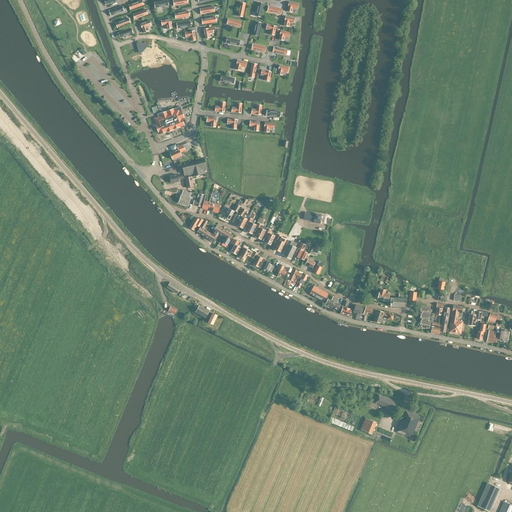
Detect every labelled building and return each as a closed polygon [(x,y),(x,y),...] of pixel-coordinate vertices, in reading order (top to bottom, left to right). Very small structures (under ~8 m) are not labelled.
[(141,0),(128,5),(130,10),(143,5),(141,0)] [(243,17),(245,3),(240,2),(237,16),(243,17)] [(264,4),(258,2),(255,16),(260,17),(264,4)] [(298,4),(289,2),(287,11),(292,12),(293,8),(297,9),(298,4)] [(122,6),(109,11),(110,16),(124,11),(122,6)] [(282,9),(268,6),(267,11),(281,14),(282,9)] [(147,14),(146,9),(132,14),(134,19),(147,14)] [(283,26),(288,27),(289,22),(294,23),(295,18),(285,16),(283,26)] [(117,28),(130,23),(128,18),(115,23),(117,28)] [(172,28),(170,19),(161,20),(162,26),(166,25),(167,29),(172,28)] [(241,22),(228,19),(227,24),(240,27),(241,22)] [(140,24),(143,33),(148,31),(147,27),(151,25),(149,20),(140,24)] [(258,36),(261,23),(256,21),(253,35),(258,36)] [(276,26),(267,24),(266,29),(270,30),(269,35),(274,36),(276,26)] [(213,27),(203,29),(205,39),(210,38),(209,34),(214,33),(213,27)] [(118,33),(120,38),(133,33),(131,28),(118,33)] [(290,32),(281,30),(278,40),(284,41),(285,36),(289,37),(290,32)] [(194,31),(185,32),(186,38),(190,37),(191,41),(196,40),(194,31)] [(240,40),(227,38),(225,43),(239,46),(240,40)] [(266,47),(252,44),(251,49),(265,52),(266,47)] [(286,55),(287,50),(274,47),(272,52),(286,55)] [(247,62),(237,60),(235,69),(240,71),(241,66),(245,67),(247,62)] [(252,64),(249,78),(254,79),(257,65),(252,64)] [(279,65),(277,74),(282,75),(283,71),(287,72),(289,67),(279,65)] [(271,72),(262,70),(260,75),(265,76),(264,80),(269,81),(271,72)] [(224,112),(225,102),(220,102),(220,106),(215,106),(215,111),(224,112)] [(241,113),(242,103),(237,103),(236,107),(232,107),(231,112),(241,113)] [(153,113),(162,111),(160,105),(152,107),(153,113)] [(262,105),(256,105),(256,109),(252,109),(251,114),(261,115),(262,105)] [(180,107),(160,114),(160,116),(154,119),(156,125),(156,126),(157,128),(155,128),(156,131),(157,130),(158,132),(159,132),(159,134),(166,132),(173,130),(173,129),(182,126),(182,127),(184,127),(184,125),(186,124),(185,121),(186,121),(185,120),(180,107)] [(216,118),(207,117),(206,122),(211,122),(210,127),(216,127),(216,118)] [(231,124),(231,129),(236,129),(237,120),(227,119),(227,124),(231,124)] [(259,122),(250,121),(249,126),(254,126),(253,131),(259,131),(259,122)] [(274,123),(264,122),(263,132),(269,132),(269,128),(274,128),(274,123)] [(187,146),(184,148),(183,145),(182,145),(179,146),(178,144),(175,146),(175,145),(171,147),(173,151),(174,152),(170,153),(172,159),(181,155),(180,153),(185,151),(185,150),(188,149),(187,146)] [(185,176),(194,173),(195,176),(205,173),(204,171),(207,171),(205,159),(182,165),(185,176)] [(178,175),(169,176),(171,183),(179,182),(178,179),(184,178),(183,174),(178,175)] [(187,188),(193,187),(192,177),(185,178),(187,188)] [(189,198),(191,193),(183,190),(181,195),(178,203),(188,206),(190,198),(189,198)] [(194,200),(193,204),(196,205),(196,206),(200,207),(203,195),(199,194),(198,194),(196,201),(194,200)] [(225,215),(224,217),(229,220),(234,211),(226,207),(223,213),(225,215)] [(243,228),(247,220),(247,219),(249,215),(245,212),(246,211),(243,209),(239,214),(242,216),(242,217),(241,217),(237,225),(243,228)] [(315,214),(305,212),(304,218),(314,220),(313,222),(320,223),(321,215),(315,213),(315,214)] [(195,217),(193,221),(191,219),(189,222),(191,224),(189,227),(194,230),(197,225),(200,227),(203,220),(199,218),(198,219),(195,217)] [(252,234),(256,225),(251,222),(252,219),(249,217),(246,223),(249,225),(246,231),(252,234)] [(197,232),(204,236),(208,231),(204,229),(208,222),(205,220),(201,226),(197,232)] [(261,239),(265,231),(260,228),(262,225),(258,223),(255,229),(258,231),(255,237),(261,239)] [(214,230),(212,232),(218,235),(219,234),(223,236),(226,231),(217,225),(214,230)] [(270,245),(275,236),(270,233),(271,230),(267,228),(265,235),(267,236),(265,242),(270,245)] [(204,236),(205,237),(213,242),(218,235),(212,232),(211,234),(208,231),(204,236)] [(223,242),(225,244),(227,245),(233,235),(226,231),(223,236),(225,238),(223,242)] [(280,252),(284,243),(286,239),(280,237),(281,236),(278,234),(277,235),(274,241),(277,243),(274,249),(280,252)] [(240,248),(237,246),(239,242),(234,240),(232,244),(234,245),(231,251),(236,255),(240,248)] [(289,244),(288,246),(283,255),(291,259),(296,248),(295,247),(297,243),(292,241),(290,245),(289,244)] [(304,260),(307,253),(303,251),(306,245),(301,243),(298,249),(300,250),(297,257),(304,260)] [(245,248),(240,256),(245,259),(247,255),(250,256),(252,252),(245,248)] [(253,264),(262,269),(266,262),(267,261),(257,255),(253,264)] [(317,264),(313,272),(318,274),(324,263),(319,261),(317,264)] [(262,269),(268,272),(269,271),(271,272),(274,266),(266,262),(262,269)] [(280,264),(275,275),(280,277),(281,274),(285,276),(286,272),(288,269),(284,267),(280,264)] [(293,269),(288,279),(293,282),(296,277),(300,279),(302,274),(298,272),(298,271),(293,269)] [(308,276),(304,274),(301,279),(301,278),(299,283),(297,286),(299,288),(301,284),(303,285),(306,281),(305,281),(308,276)] [(177,294),(178,292),(180,289),(170,282),(167,287),(177,294)] [(315,297),(324,302),(328,294),(314,286),(310,293),(315,296),(315,297)] [(388,301),(389,294),(390,292),(388,292),(387,294),(385,293),(386,291),(380,289),(380,292),(379,292),(377,299),(388,301)] [(416,301),(417,292),(408,292),(408,296),(409,296),(409,300),(412,301),(413,301),(414,302),(415,301),(416,301)] [(401,308),(401,307),(404,307),(404,308),(404,307),(405,307),(405,306),(405,304),(406,304),(405,304),(405,302),(406,302),(406,301),(405,301),(405,299),(406,299),(405,299),(405,298),(404,298),(403,298),(404,294),(399,294),(399,298),(398,298),(398,297),(397,297),(397,298),(395,298),(395,297),(394,297),(394,298),(391,298),(391,297),(391,298),(390,298),(390,299),(390,300),(390,301),(390,303),(390,304),(390,305),(389,305),(389,306),(390,306),(390,307),(391,307),(394,307),(397,307),(398,307),(400,307),(401,308)] [(328,299),(325,304),(332,307),(336,297),(333,296),(331,300),(328,299)] [(332,307),(338,310),(340,304),(337,303),(338,298),(336,297),(332,307)] [(213,325),(217,316),(209,312),(209,311),(199,305),(195,312),(205,318),(206,318),(209,319),(207,322),(213,325)] [(356,305),(354,312),(357,313),(356,319),(361,320),(362,317),(360,317),(363,307),(356,305)] [(457,321),(459,310),(462,311),(462,307),(453,305),(452,309),(451,320),(449,332),(461,334),(463,322),(457,321)] [(342,307),(339,313),(349,316),(351,309),(350,309),(344,307),(343,307),(342,307)] [(422,312),(421,314),(429,316),(430,309),(421,307),(420,312),(422,312)] [(446,333),(450,308),(444,307),(440,331),(446,333)] [(393,315),(377,310),(373,321),(380,323),(381,316),(392,320),(393,315)] [(476,315),(469,314),(467,324),(475,326),(476,319),(480,320),(481,312),(476,312),(476,315)] [(503,316),(490,313),(488,321),(494,323),(496,319),(502,321),(503,316)] [(422,318),(421,321),(428,322),(428,321),(431,322),(432,316),(429,316),(421,314),(420,318),(422,318)] [(429,329),(430,322),(428,322),(421,321),(421,320),(420,325),(422,325),(421,327),(429,329)] [(484,332),(485,325),(481,324),(480,331),(478,331),(476,338),(482,340),(483,332),(484,332)] [(508,342),(510,331),(500,329),(498,340),(508,342)] [(497,337),(498,335),(495,335),(496,332),(489,330),(487,341),(496,343),(497,337)] [(397,403),(379,395),(375,402),(394,410),(397,403)] [(404,421),(402,419),(396,432),(411,438),(420,417),(405,411),(403,416),(406,417),(404,421)] [(333,418),(331,423),(353,431),(355,426),(333,418)] [(366,418),(361,430),(371,434),(371,433),(375,422),(365,418),(366,418)] [(477,506),(489,511),(499,488),(487,483),(477,506)] [(511,511),(511,504),(504,501),(499,511),(511,511)]
